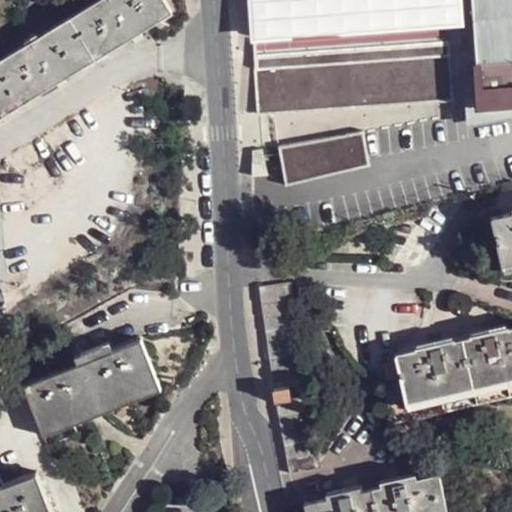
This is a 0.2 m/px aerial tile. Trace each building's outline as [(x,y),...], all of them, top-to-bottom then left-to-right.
[(137,26),(141,31),(169,14),(160,0),(107,0),(71,23),(93,60),(131,38),(127,32),(137,26)] [(462,0),(246,0),(250,44),(465,28),(462,0)] [(511,0),(472,0),(476,52),(480,102),(511,98),(511,0)] [(61,72),(64,78),(93,60),(71,23),(0,64),(0,92),(11,111),(54,84),(50,79),(61,72)] [(131,38),(141,31),(137,26),(127,32),(131,38)] [(254,59),(258,115),(275,114),(452,101),(448,45),(254,59)] [(511,98),(480,102),(476,52),(462,52),(467,128),(511,119),(511,98)] [(54,84),(64,78),(61,72),(50,79),(54,84)] [(0,117),(11,111),(0,92),(0,117)] [(369,166),(362,133),(278,148),(286,185),(369,166)] [(252,151),(252,176),(268,176),(262,151),(252,151)] [(511,214),(490,220),(503,266),(511,263),(511,214)] [(260,287),(275,389),(288,388),(304,386),(289,284),(260,287)] [(470,333),(472,338),(506,331),(505,324),(470,333)] [(453,342),(418,350),(394,355),(405,402),(438,395),(473,387),(507,379),(511,377),(511,329),(506,331),(472,338),(453,342)] [(417,345),(418,350),(453,342),(451,337),(417,345)] [(25,385),(26,392),(143,346),(141,339),(112,350),(78,364),(25,385)] [(75,356),(78,364),(112,350),(110,343),(75,356)] [(26,392),(42,430),(158,383),(143,346),(26,392)] [(509,384),(507,379),(473,387),(474,392),(509,384)] [(158,383),(42,430),(44,435),(161,389),(158,383)] [(474,392),(473,387),(438,395),(440,400),(474,392)] [(275,389),(277,403),(290,401),(288,388),(275,389)] [(440,400),(438,395),(405,402),(407,407),(440,400)] [(290,401),(277,403),(290,474),(321,469),(307,399),(290,401)] [(0,486),(0,511),(52,511),(36,472),(0,486)] [(380,483),(380,489),(416,481),(414,475),(380,483)] [(304,506),(305,511),(446,511),(440,476),(416,481),(380,489),(362,493),(327,501),(304,506)] [(326,495),(327,501),(362,493),(361,487),(326,495)]
